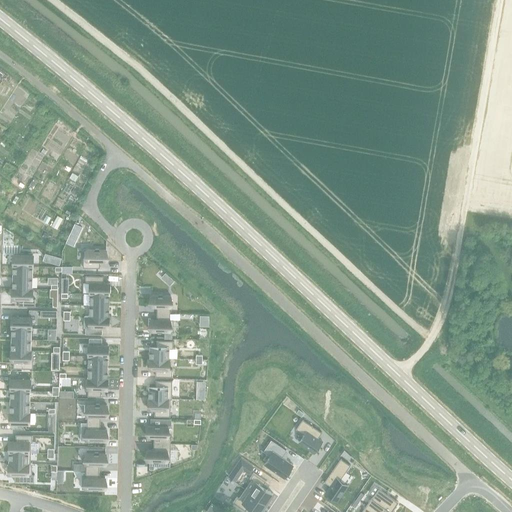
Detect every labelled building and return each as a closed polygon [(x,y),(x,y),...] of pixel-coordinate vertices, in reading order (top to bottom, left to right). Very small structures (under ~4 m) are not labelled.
[(72,173),(69,178),(75,181),(78,176),(72,173)] [(57,229),(63,219),(57,216),(51,226),(57,229)] [(83,249),(83,267),(99,268),(100,261),(106,261),(106,249),(83,249)] [(32,254),(13,254),(13,265),(32,266),(32,254)] [(32,266),(13,265),(13,277),(32,277),(32,266)] [(85,275),(85,282),(90,282),(90,294),(109,294),(109,282),(103,282),(103,276),(85,275)] [(32,277),(13,277),(13,288),(32,288),(32,277)] [(32,288),(13,288),(12,299),(18,299),(18,306),(35,306),(35,298),(32,298),(32,288)] [(109,294),(90,294),(89,305),(109,305),(109,294)] [(170,295),(151,295),(151,307),(157,307),(157,313),(170,313),(170,295)] [(109,305),(89,305),(89,316),(108,316),(109,305)] [(170,313),(157,313),(156,319),(150,319),(150,331),(173,331),(173,319),(170,319),(170,313)] [(31,316),(12,316),(12,328),(31,328),(31,316)] [(108,316),(89,316),(84,316),(84,326),(85,326),(89,326),(89,327),(102,328),(108,328),(108,316)] [(85,326),(85,334),(102,334),(102,328),(89,327),(89,326),(85,326)] [(31,328),(12,328),(11,339),(31,339),(31,328)] [(31,339),(11,339),(11,350),(33,350),(30,350),(31,339)] [(150,346),(150,358),(169,358),(169,348),(173,348),(173,340),(156,340),(156,346),(150,346)] [(102,344),(89,344),(88,356),(107,356),(108,344),(102,344)] [(33,350),(11,350),(11,361),(13,361),(13,368),(32,368),(33,350)] [(60,351),(53,351),(52,351),(51,369),(59,369),(60,351)] [(107,356),(88,356),(88,367),(107,367),(107,356)] [(150,358),(149,369),(155,370),(155,376),(172,376),(172,369),(168,369),(169,358),(150,358)] [(107,367),(88,367),(88,377),(84,377),(84,378),(107,378),(107,367)] [(30,378),(11,378),(10,390),(30,390),(30,378)] [(107,378),(84,378),(84,389),(88,390),(87,396),(101,396),(101,390),(107,390),(107,378)] [(155,386),(149,386),(149,398),(171,398),(172,380),(155,380),(155,386)] [(30,390),(10,390),(10,401),(29,401),(30,390)] [(171,398),(149,398),(148,409),(154,410),(154,416),(170,416),(170,399),(171,399),(171,398)] [(10,401),(10,412),(29,412),(29,401),(10,401)] [(87,416),(87,422),(100,422),(100,416),(106,417),(106,404),(85,404),(85,416),(87,416)] [(29,412),(10,412),(10,424),(35,424),(35,413),(29,412)] [(302,419),(296,428),(304,434),(298,442),(314,452),(322,441),(318,438),(322,432),(302,419)] [(87,422),(86,440),(106,441),(106,429),(100,428),(100,422),(87,422)] [(154,437),(154,443),(170,444),(170,436),(167,436),(167,425),(148,425),(148,437),(154,437)] [(9,440),(9,452),(31,452),(31,442),(32,442),(32,434),(15,434),(15,440),(9,440)] [(271,439),(263,451),(270,456),(264,464),(284,478),(293,464),(281,456),(286,449),(271,439)] [(170,444),(154,443),(153,449),(147,449),(147,461),(149,461),(154,461),(170,462),(170,460),(177,460),(177,449),(170,449),(170,444)] [(9,452),(9,463),(32,463),(30,463),(31,452),(9,452)] [(86,452),(86,470),(99,471),(99,465),(105,465),(105,453),(86,452)] [(228,475),(235,480),(243,469),(248,473),(253,466),(241,458),(228,475)] [(341,458),(324,482),(330,486),(325,492),(337,500),(348,485),(340,479),(350,465),(341,458)] [(9,463),(9,474),(14,475),(31,475),(31,474),(32,463),(9,463)] [(82,476),(82,489),(104,489),(105,477),(99,477),(99,471),(86,470),(86,477),(82,476)] [(252,479),(245,489),(266,503),(273,493),(262,486),(265,480),(253,472),(250,478),(252,479)] [(31,475),(14,475),(14,481),(34,482),(34,474),(31,474),(31,475)] [(371,499),(366,505),(375,511),(382,511),(385,509),(389,511),(390,511),(398,502),(378,488),(374,485),(369,493),(373,496),(371,499)] [(237,497),(233,502),(245,511),(249,506),(257,511),(259,511),(266,503),(245,489),(239,498),(237,497)]
